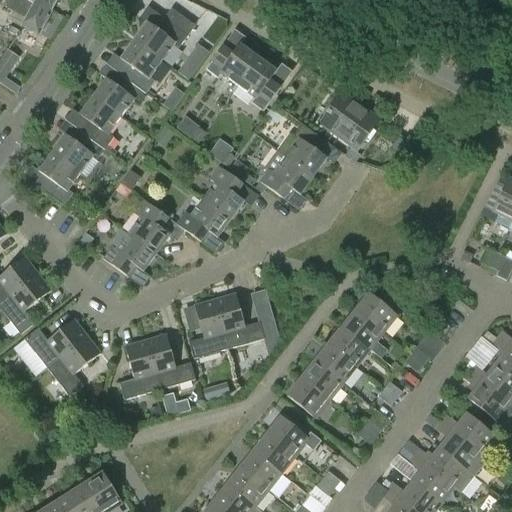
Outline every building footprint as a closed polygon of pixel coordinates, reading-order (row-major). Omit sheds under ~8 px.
[(29,14),(35,0),(6,0),(2,8),(11,12),(6,21),(12,24),(7,33),(16,38),(22,26),(26,20),(25,20),(29,14)] [(26,20),(22,26),(38,34),(49,12),(50,13),(55,4),(59,5),(61,0),(35,0),(29,14),(25,20),(26,20)] [(147,24),(134,43),(161,63),(173,46),(178,50),(194,27),(171,10),(156,30),(147,24)] [(129,67),(122,77),(146,94),(154,83),(149,79),(161,63),(134,43),(120,61),(129,67)] [(187,58),(199,66),(208,54),(196,45),(187,58)] [(221,76),(237,88),(258,60),(239,47),(233,55),(222,47),(205,71),(217,80),(221,76)] [(258,60),(237,88),(254,99),(250,104),(263,113),(280,89),(269,82),(276,73),(258,60)] [(9,78),(0,72),(0,84),(3,86),(9,78)] [(106,81),(93,99),(120,119),(132,102),(137,106),(146,94),(122,77),(115,87),(106,81)] [(88,123),(81,133),(105,151),(113,139),(108,135),(120,119),(93,99),(80,117),(88,123)] [(166,99),(162,106),(171,113),(176,106),(166,99)] [(327,115),(329,117),(323,125),(320,123),(319,124),(357,152),(378,122),(366,113),(363,117),(338,99),(327,115)] [(289,136),(277,152),(285,158),(313,178),(326,160),(317,154),(325,143),(301,126),(292,138),(289,136)] [(155,137),(165,144),(173,134),(163,127),(155,137)] [(65,137),(52,155),(80,175),(92,159),(96,162),(105,151),(81,133),(74,143),(65,137)] [(398,138),(390,150),(403,160),(409,151),(412,148),(398,138)] [(220,162),(231,147),(219,139),(209,154),(220,162)] [(313,178),(285,158),(277,152),(264,170),(267,172),(259,184),(259,183),(254,190),(261,195),(266,189),(283,201),(291,190),(299,197),(313,178)] [(80,175),(52,155),(39,173),(47,180),(40,190),(63,208),(72,195),(68,192),(80,175)] [(239,179),(242,174),(243,173),(242,167),(235,161),(228,171),(239,179)] [(214,185),(202,201),(230,221),(243,203),(234,197),(242,186),(218,169),(209,181),(214,185)] [(120,185),(130,192),(139,179),(129,172),(120,185)] [(496,187),(485,209),(491,213),(498,216),(495,223),(508,230),(511,222),(511,182),(508,180),(503,190),(496,187)] [(185,214),(177,226),(176,227),(182,230),(200,244),(208,233),(217,240),(230,221),(202,201),(190,218),(185,214)] [(140,219),(128,235),(156,255),(169,237),(174,241),(182,230),(176,227),(177,226),(144,203),(135,215),(140,219)] [(86,250),(93,240),(86,235),(78,245),(86,250)] [(156,255),(128,235),(116,251),(111,248),(102,260),(126,278),(134,267),(143,274),(156,255)] [(488,251),(481,264),(489,268),(496,255),(488,251)] [(496,255),(489,268),(498,273),(505,260),(496,255)] [(0,305),(37,276),(24,259),(0,277),(0,305)] [(489,268),(481,264),(478,269),(487,273),(489,268)] [(37,276),(0,305),(0,310),(20,336),(34,325),(24,313),(51,292),(37,276)] [(256,313),(270,309),(265,291),(251,294),(256,313)] [(368,295),(354,312),(382,335),(396,317),(368,295)] [(235,296),(215,302),(228,351),(264,341),(259,324),(244,328),(235,296)] [(228,351),(215,302),(194,307),(203,340),(188,344),(193,361),(228,351)] [(382,335),(354,312),(340,329),(369,352),(379,360),(386,353),(375,344),(382,335)] [(24,341),(47,370),(87,338),(74,322),(47,342),(38,330),(24,341)] [(369,352),(340,329),(327,346),(356,369),(369,352)] [(511,341),(502,333),(496,340),(511,352),(511,341)] [(166,337),(145,342),(159,392),(195,381),(190,365),(175,369),(166,337)] [(87,338),(47,370),(69,399),(83,388),(74,376),(100,355),(87,338)] [(466,356),(482,369),(495,353),(479,340),(466,356)] [(511,352),(496,340),(491,347),(502,356),(494,366),(511,380),(511,352)] [(145,342),(125,348),(134,381),(119,385),(124,402),(159,392),(145,342)] [(327,346),(314,363),(343,385),(356,369),(327,346)] [(415,350),(410,357),(422,367),(428,360),(415,350)] [(410,357),(404,364),(416,374),(422,367),(410,357)] [(343,385),(314,363),(300,380),(329,403),(343,385)] [(470,363),(464,370),(469,374),(510,406),(511,407),(511,380),(494,366),(487,376),(475,367),(470,363)] [(469,374),(464,381),(470,386),(467,390),(472,394),(467,401),(495,424),(510,406),(469,374)] [(329,403),(300,380),(286,398),(315,420),(329,403)] [(389,384),(383,391),(395,401),(401,393),(389,384)] [(214,388),(202,392),(206,406),(218,403),(214,388)] [(395,401),(383,391),(377,398),(390,408),(395,401)] [(166,417),(177,414),(174,404),(171,394),(160,397),(166,417)] [(161,416),(159,408),(149,411),(151,419),(161,416)] [(85,415),(71,420),(75,429),(88,424),(85,415)] [(446,417),(440,424),(480,456),(494,438),(466,415),(457,426),(446,417)] [(306,439),(280,418),(266,436),(293,457),(303,445),(313,453),(321,442),(309,434),(306,439)] [(369,423),(363,430),(374,439),(380,432),(369,423)] [(440,424),(435,431),(446,440),(438,450),(474,478),(487,462),(480,456),(440,424)] [(374,439),(363,430),(357,437),(369,446),(374,439)] [(293,457),(266,436),(253,453),(280,475),(293,457)] [(419,450),(409,442),(403,449),(413,457),(419,450)] [(403,449),(398,457),(408,464),(419,474),(411,484),(440,506),(454,489),(413,457),(403,449)] [(419,450),(413,457),(454,489),(461,495),(474,478),(438,450),(431,460),(419,450)] [(253,453),(239,470),(267,492),(280,475),(253,453)] [(239,470),(226,487),(254,509),(267,492),(239,470)] [(328,473),(322,480),(334,490),(339,493),(344,486),(340,483),(328,473)] [(102,474),(83,486),(99,511),(110,511),(122,505),(102,474)] [(322,480),(317,487),(329,497),(334,490),(322,480)] [(386,481),(381,487),(386,491),(392,485),(386,481)] [(392,485),(386,491),(412,511),(435,511),(440,506),(411,484),(404,493),(392,484),(392,485)] [(99,511),(83,486),(65,498),(74,511),(99,511)] [(258,511),(254,509),(226,487),(212,504),(222,511),(258,511)] [(393,508),(388,511),(412,511),(386,491),(381,498),(393,508)] [(74,511),(65,498),(47,509),(48,511),(74,511)]
